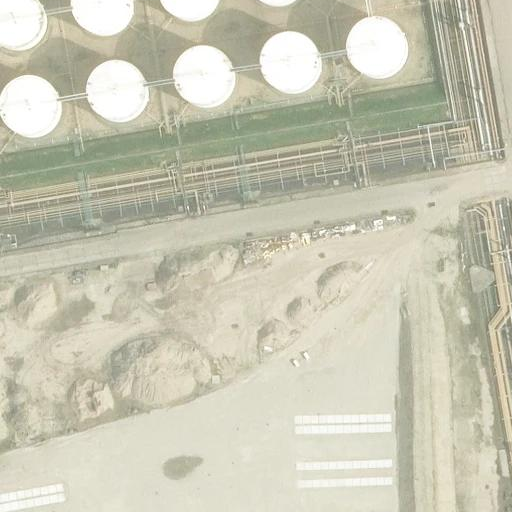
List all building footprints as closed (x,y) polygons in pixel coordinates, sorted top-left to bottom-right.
[(0,0),(0,41),(2,45),(28,46),(48,25),(45,1),(44,0),(0,0)] [(69,0),(67,16),(84,39),(110,40),(129,19),(127,0),(69,0)] [(161,0),(175,18),(201,19),(218,0),(161,0)] [(352,27),(347,50),(365,73),(391,74),(410,53),(408,29),(391,14),(368,14),(352,27)] [(267,43),(263,66),(280,89),(306,90),(325,70),(323,45),(306,30),(283,30),(267,43)] [(179,55),(174,79),(192,101),(217,102),(237,82),(234,57),(218,42),(194,42),(179,55)] [(92,70),(88,94),(106,116),(131,118),(151,97),(148,72),(132,58),(108,57),(92,70)] [(4,86),(0,106),(0,110),(17,133),(43,134),(62,113),(60,88),(43,74),(20,73),(4,86)]
